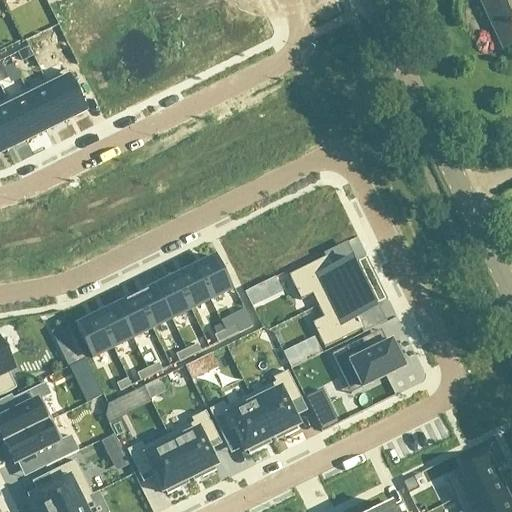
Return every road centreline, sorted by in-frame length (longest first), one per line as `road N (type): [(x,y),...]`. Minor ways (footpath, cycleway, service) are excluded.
road 1 (residential): [(223,511),(441,404),(451,386),(451,371),(351,170),(315,163),(83,278),(0,297)]
road 2 (residential): [(286,0),(300,39),(285,62),(0,198)]
road 3 (tertiary): [(511,301),(431,133)]
road 4 (tertiary): [(431,133),(367,0)]
